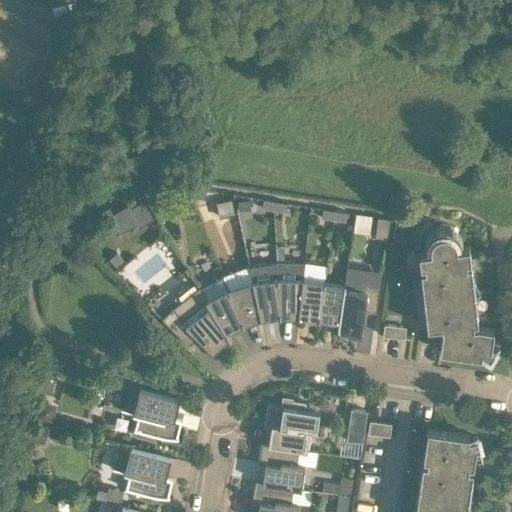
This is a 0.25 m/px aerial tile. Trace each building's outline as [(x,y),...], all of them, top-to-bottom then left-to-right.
[(192,197),(193,188),(181,186),(180,195),(192,197)] [(205,190),(193,188),(192,197),(204,199),(205,190)] [(121,232),(157,214),(147,195),(111,213),(121,232)] [(274,210),(275,201),(263,199),(262,208),(274,210)] [(287,203),(275,201),(274,210),(286,212),(287,203)] [(321,217),(333,219),(335,210),(323,208),(321,217)] [(347,212),(335,210),(333,219),(345,221),(347,212)] [(375,237),(385,238),(386,238),(390,219),(378,217),(375,237)] [(439,350),(479,356),(481,356),(481,352),(489,357),(494,349),(491,347),(494,328),(478,326),(476,308),(475,308),(480,293),(471,278),(473,278),(469,246),(463,247),(462,243),(462,241),(461,239),(460,237),(459,235),(458,233),(456,232),(454,230),(452,229),(450,228),(448,227),(446,227),(443,226),(441,227),(438,227),(436,228),(434,229),(432,230),(430,232),(429,233),(427,235),(426,237),(425,239),(425,241),(425,243),(424,245),(425,247),(425,251),(419,252),(419,253),(409,254),(409,253),(407,254),(405,267),(420,265),(427,327),(442,326),(442,330),(439,350)] [(270,263),(269,279),(253,281),(253,280),(252,280),(261,319),(262,319),(262,318),(279,316),(279,317),(280,316),(277,277),(277,262),(270,263)] [(298,317),(303,277),(302,277),(302,278),(278,277),(277,277),(280,316),(298,316),(298,317)] [(318,320),(324,280),(303,277),(298,317),(299,317),(299,316),(318,319),(318,320)] [(228,287),(243,325),(244,324),(260,318),(261,319),(252,280),(252,281),(229,288),(229,287),(228,287)] [(324,280),(318,320),(319,320),(319,319),(338,322),(337,329),(338,329),(345,283),(344,283),(344,284),(325,281),(325,280),(324,280)] [(345,283),(338,329),(361,332),(364,310),(376,312),(379,287),(367,285),(366,291),(345,288),(345,284),(345,283)] [(162,318),(170,327),(188,345),(197,336),(212,351),(229,338),(230,339),(206,299),(199,287),(170,310),(162,318)] [(206,298),(206,299),(230,339),(231,338),(227,332),(242,324),(243,325),(228,287),(228,288),(228,289),(207,299),(206,298)] [(406,327),(384,323),(382,335),(404,338),(406,327)] [(175,418),(180,398),(128,384),(122,408),(121,408),(121,409),(138,414),(135,428),(134,428),(134,429),(140,431),(139,435),(137,434),(137,435),(157,441),(157,439),(156,439),(157,435),(160,436),(165,437),(169,437),(173,438),(178,438),(178,437),(177,437),(181,420),(175,418)] [(261,442),(307,449),(310,427),(317,428),(319,411),(304,409),(305,401),(284,398),(283,405),(267,403),(264,424),(271,425),(268,443),(261,442)] [(54,418),(55,402),(40,401),(40,418),(54,418)] [(367,411),(366,410),(351,408),(346,440),(362,442),(367,411)] [(368,433),(389,436),(391,424),(370,420),(368,433)] [(470,483),(472,469),(476,447),(480,446),(477,436),(468,439),(469,435),(427,429),(414,511),(465,511),(474,499),(469,483),(470,483)] [(255,481),(301,488),(305,464),(296,463),(298,449),(307,450),(307,449),(261,442),(258,462),(265,463),(262,482),(255,481)] [(171,457),(119,443),(113,467),(112,467),(112,468),(129,473),(126,487),(125,487),(125,488),(131,490),(130,494),(129,493),(128,495),(148,500),(148,499),(147,498),(148,494),(154,496),(158,496),(165,497),(169,497),(169,496),(168,496),(172,479),(166,477),(171,457)] [(301,489),(301,488),(255,481),(252,501),(259,502),(257,511),(297,511),(299,503),(290,502),(293,488),(301,489)] [(121,500),(123,488),(100,485),(98,497),(121,500)] [(349,511),(352,496),(338,494),(335,511),(349,511)] [(148,511),(110,502),(107,511),(148,511)]
